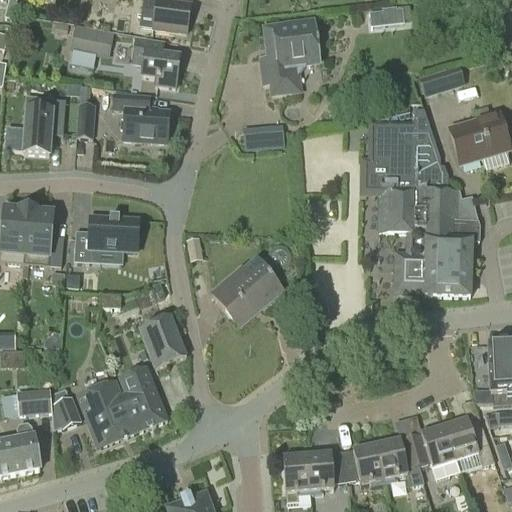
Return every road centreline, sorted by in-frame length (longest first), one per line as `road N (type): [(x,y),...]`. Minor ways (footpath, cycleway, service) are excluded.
road 1 (residential): [(226,428),(341,348),(400,329),(511,313)]
road 2 (residential): [(226,428),(205,412),(176,287),(178,204)]
road 3 (residential): [(178,204),(228,0)]
road 4 (residential): [(46,497),(166,459),(226,428)]
road 5 (residential): [(178,204),(81,183),(0,185)]
